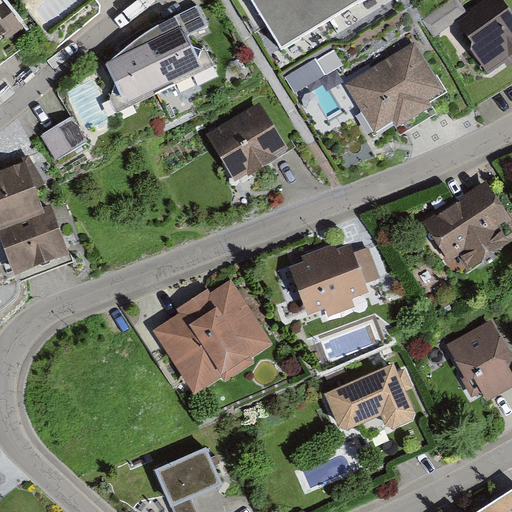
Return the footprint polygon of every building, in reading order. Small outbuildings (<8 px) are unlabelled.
[(251,0),(282,50),(364,0),(251,0)] [(488,73),(511,55),(511,13),(502,0),(485,0),(457,21),(472,42),(471,50),(488,73)] [(0,40),(15,30),(0,10),(0,40)] [(150,34),(108,63),(130,104),(202,72),(177,18),(150,34)] [(433,107),(429,100),(444,91),(415,43),(345,85),(375,133),(394,122),(397,128),(433,107)] [(207,139),(235,186),(288,155),(260,108),(207,139)] [(73,120),(41,139),(56,165),(88,146),(73,120)] [(15,169),(0,173),(0,274),(49,262),(35,211),(27,213),(15,169)] [(511,238),(511,237),(478,182),(409,224),(434,264),(446,257),(456,273),(511,238)] [(337,247),(275,269),(292,318),(307,312),(310,321),(343,310),(340,299),(354,294),(351,287),(373,280),(362,249),(340,256),(337,247)] [(196,395),(222,378),(225,382),(256,362),(253,358),(274,344),(231,280),(211,294),(208,289),(177,309),(180,313),(153,331),(196,395)] [(490,326),(440,348),(456,383),(458,382),(464,395),(473,392),(479,406),(510,392),(496,362),(505,358),(490,326)] [(382,416),(386,426),(394,430),(413,421),(416,413),(394,364),(325,394),(339,428),(348,431),(382,416)] [(194,454),(148,471),(163,511),(182,511),(179,500),(207,490),(194,454)] [(511,511),(511,488),(476,511),(511,511)]
